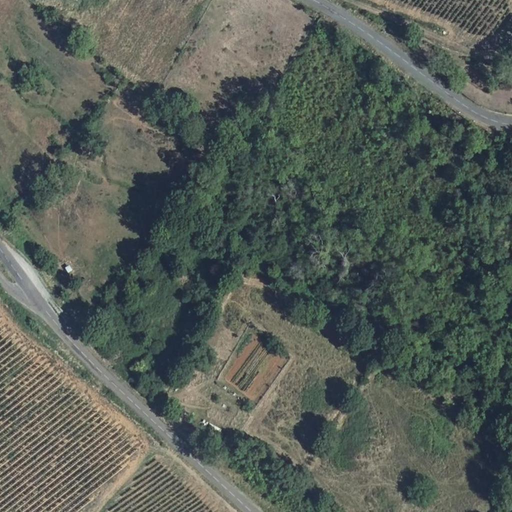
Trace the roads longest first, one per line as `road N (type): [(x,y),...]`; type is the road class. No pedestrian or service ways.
road 1 (tertiary): [(251,511),(88,359),(31,294)]
road 2 (tertiary): [(310,0),(465,108),(511,125)]
road 3 (track): [(349,0),(488,57),(511,41)]
